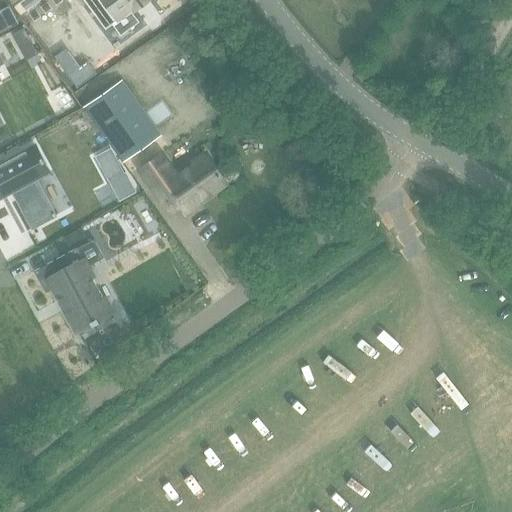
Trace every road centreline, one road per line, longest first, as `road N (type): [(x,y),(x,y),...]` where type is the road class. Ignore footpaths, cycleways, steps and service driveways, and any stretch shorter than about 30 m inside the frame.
road 1 (tertiary): [(0,475),(44,432),(427,154)]
road 2 (tertiary): [(427,154),(339,93),(260,0)]
road 3 (unclassified): [(511,23),(427,154)]
